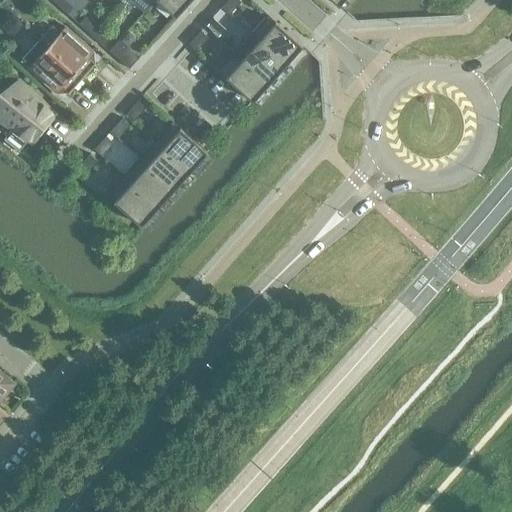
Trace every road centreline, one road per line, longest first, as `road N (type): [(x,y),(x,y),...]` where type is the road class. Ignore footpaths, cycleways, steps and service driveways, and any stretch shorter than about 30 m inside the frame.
road 1 (secondary): [(67,511),(186,363),(303,252)]
road 2 (residential): [(72,150),(208,0)]
road 3 (residential): [(0,451),(53,384),(0,342)]
road 4 (secondary): [(401,175),(435,182),(467,168),(483,137),(478,103)]
road 5 (secondary): [(379,152),(319,221),(303,252)]
road 6 (secondary): [(303,252),(401,175)]
